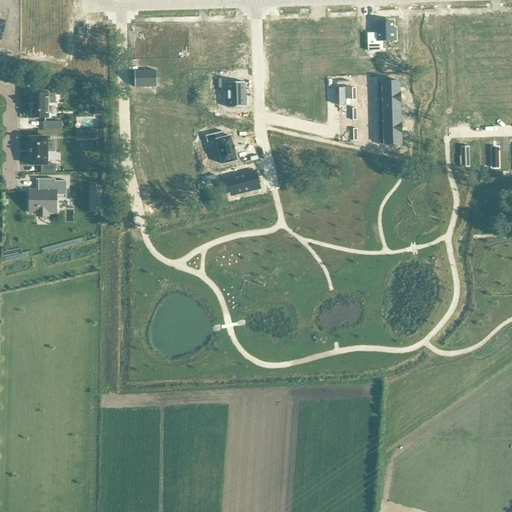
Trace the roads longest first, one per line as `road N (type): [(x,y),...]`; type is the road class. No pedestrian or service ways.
road 1 (residential): [(119,4),(125,159),(140,220)]
road 2 (residential): [(254,0),(260,126),(273,186)]
road 3 (residential): [(407,0),(411,141)]
